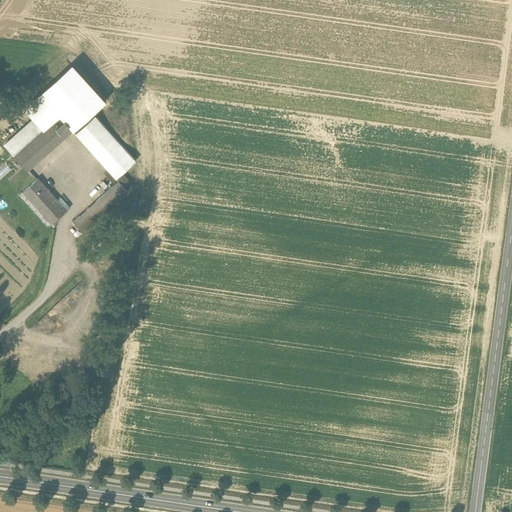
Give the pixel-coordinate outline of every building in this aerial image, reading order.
[(106,102),(72,64),(24,108),(34,119),(4,144),(27,171),(106,102)] [(136,162),(96,117),(76,134),(117,180),(136,162)] [(4,162),(0,166),(0,178),(11,168),(4,162)] [(66,212),(37,179),(23,192),(52,225),(66,212)] [(129,194),(119,182),(73,222),(84,234),(129,194)] [(97,303),(81,284),(48,311),(64,330),(97,303)]
